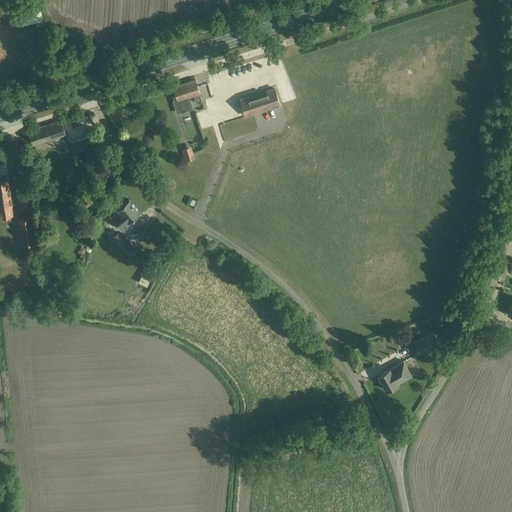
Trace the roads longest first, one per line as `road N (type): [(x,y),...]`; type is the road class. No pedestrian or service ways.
road 1 (unclassified): [(394,456),(309,313),(243,251),(162,200),(93,104)]
road 2 (primary): [(0,115),(358,0)]
road 3 (unclassified): [(394,456),(485,297),(511,212)]
